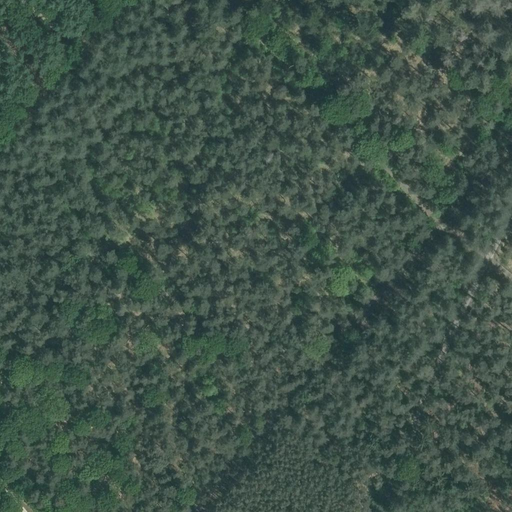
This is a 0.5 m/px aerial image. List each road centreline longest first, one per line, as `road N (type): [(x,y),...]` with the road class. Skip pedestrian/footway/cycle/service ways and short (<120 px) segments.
road 1 (track): [(442,225),(196,511)]
road 2 (track): [(229,0),(442,225)]
road 3 (track): [(0,137),(128,0)]
